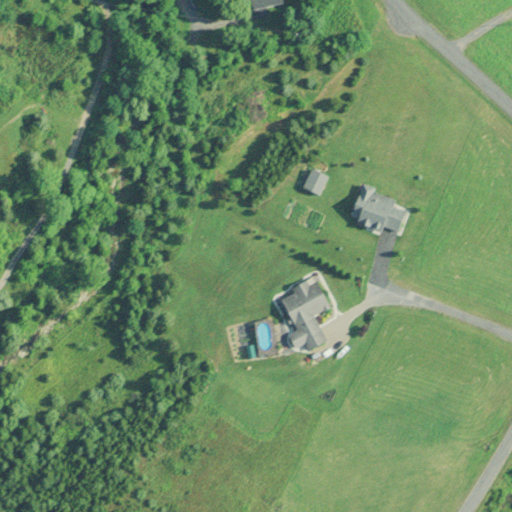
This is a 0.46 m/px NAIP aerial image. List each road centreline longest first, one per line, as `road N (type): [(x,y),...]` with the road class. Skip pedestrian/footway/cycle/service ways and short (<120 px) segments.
road 1 (residential): [(397,0),(511,115),(455,511)]
road 2 (residential): [(383,284),(511,338)]
